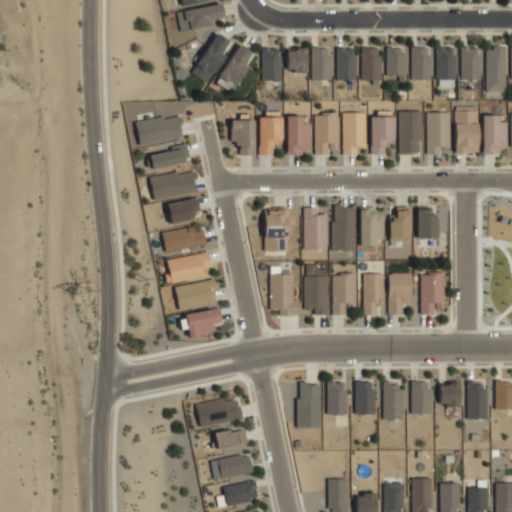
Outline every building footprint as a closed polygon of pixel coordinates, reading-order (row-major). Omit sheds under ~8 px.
[(222,16),(220,3),(181,9),(183,20),(178,21),(179,30),(213,25),(212,18),(222,16)] [(227,39),(214,32),(191,74),(208,82),(223,53),(221,52),(227,39)] [(455,79),(454,46),(434,46),(435,79),(455,79)] [(480,79),(479,46),(459,46),(460,79),(480,79)] [(484,90),(505,90),(505,46),(485,46),(484,90)] [(280,80),(279,47),(260,47),(261,80),(280,80)] [(305,71),(306,47),(286,47),(285,71),(305,71)] [(329,47),(310,47),(310,80),(330,80),(329,47)] [(335,80),(354,80),(355,47),(336,47),(335,80)] [(360,80),(371,79),(371,84),(380,84),(379,47),(360,47),(360,80)] [(404,47),(385,47),(385,75),(397,75),(397,82),(404,82),(404,47)] [(430,79),(430,47),(409,47),(410,79),(430,79)] [(421,140),(421,110),(397,111),(397,152),(418,152),(417,140),(421,140)] [(477,153),(476,110),(453,110),(454,153),(477,153)] [(426,154),(440,153),(439,147),(449,146),(448,111),(425,112),(426,154)] [(364,146),(365,112),(341,112),(341,154),(355,154),(355,146),(364,146)] [(336,149),(337,113),(314,113),(313,154),(328,154),(328,149),(336,149)] [(134,123),(139,144),(182,135),(177,114),(134,123)] [(286,155),(309,154),(308,122),(301,122),(301,115),(285,116),(286,155)] [(505,121),(497,121),(497,115),(482,115),(481,151),(505,151),(505,121)] [(253,154),(252,116),(238,116),(238,119),(229,119),(230,143),(238,143),(238,155),(253,154)] [(281,142),(280,116),(256,117),(258,154),(272,154),(272,143),(281,142)] [(368,116),(370,154),(384,154),(384,143),(393,142),(392,116),(368,116)] [(151,168),(188,161),(185,143),(169,146),(170,150),(148,154),(151,168)] [(148,177),(152,199),(195,192),(192,170),(148,177)] [(165,203),(170,222),(200,215),(195,197),(165,203)] [(331,250),(354,250),(354,205),(331,205),(331,250)] [(302,206),(302,249),(326,249),(326,213),(318,213),(318,206),(302,206)] [(382,211),(374,211),(374,206),(358,206),(359,245),(375,245),(375,239),(382,239),(382,211)] [(408,239),(409,207),(395,206),(395,217),(388,217),(388,239),(408,239)] [(416,238),(435,238),(436,206),(416,206),(416,238)] [(264,250),(286,250),(285,225),(292,225),(292,207),(263,208),(264,250)] [(205,243),(202,229),(192,231),(191,225),(160,231),(164,251),(205,243)] [(164,258),(167,281),(205,276),(203,266),(209,265),(207,252),(164,258)] [(382,304),(382,272),(361,273),(362,315),(377,314),(376,304),(382,304)] [(410,272),(387,272),(386,314),(401,314),(401,300),(410,300),(410,272)] [(443,272),(420,272),(419,314),(433,314),(433,309),(442,309),(443,272)] [(268,273),(269,309),(278,309),(278,315),(298,314),(298,299),(292,299),(292,273),(268,273)] [(354,274),(331,274),(331,314),(345,314),(345,307),(354,307),(354,274)] [(302,275),(302,309),(311,308),(311,314),(326,314),(326,275),(302,275)] [(178,309),(215,301),(211,279),(173,286),(178,309)] [(184,313),(188,337),(211,332),(210,324),(221,322),(218,307),(184,313)] [(319,379),(292,379),(293,427),(322,426),(319,379)] [(494,408),(511,408),(511,379),(493,380),(494,408)] [(343,414),(324,414),(325,380),(343,381),(343,414)] [(382,419),(401,418),(400,380),(381,381),(382,419)] [(429,413),(428,380),(409,380),(410,413),(429,413)] [(438,406),(458,405),(457,380),(437,380),(438,406)] [(354,414),(373,413),(373,381),(353,381),(354,414)] [(466,419),(485,418),(484,381),(465,382),(466,419)] [(198,425),(240,419),(237,397),(195,403),(198,425)] [(213,433),(216,447),(245,442),(242,428),(213,433)] [(247,452),(215,460),(220,478),(252,470),(247,452)] [(349,475),(345,511),(321,511),(324,477),(349,475)] [(410,511),(419,511),(420,511),(430,511),(429,477),(410,477),(410,511)] [(466,511),(486,511),(485,480),(476,480),(477,486),(466,487),(466,511)] [(224,504),(256,500),(254,481),(222,485),(224,504)] [(511,511),(511,481),(494,482),(494,511),(511,511)] [(382,511),(401,511),(401,482),(382,482),(382,511)] [(457,511),(457,482),(438,482),(438,511),(457,511)] [(374,511),(374,493),(354,494),(354,511),(374,511)]
